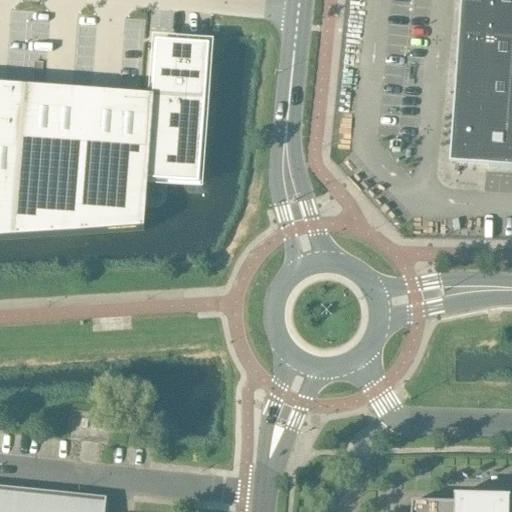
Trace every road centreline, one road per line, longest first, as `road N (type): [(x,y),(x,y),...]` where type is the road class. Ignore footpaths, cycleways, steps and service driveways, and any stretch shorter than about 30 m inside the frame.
road 1 (unclassified): [(356,359),(407,420),(511,424)]
road 2 (tertiary): [(284,133),(274,179),(297,270)]
road 3 (unclassified): [(287,353),(267,419),(264,489)]
road 4 (tertiary): [(511,286),(458,279),(374,293)]
road 5 (tertiary): [(378,323),(511,293)]
road 6 (tertiary): [(324,262),(284,133)]
road 7 (tertiary): [(284,133),(298,0)]
road 8 (unclassified): [(264,489),(319,368)]
